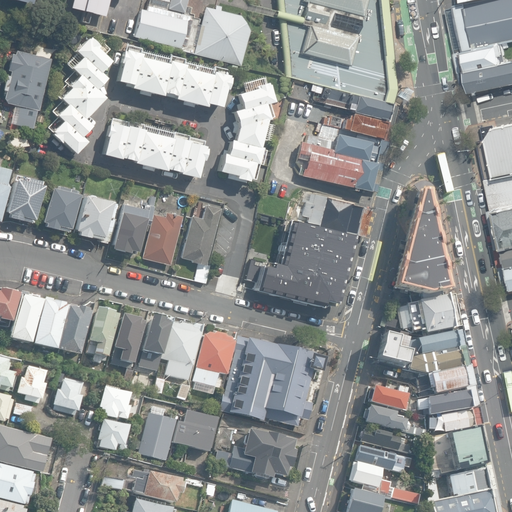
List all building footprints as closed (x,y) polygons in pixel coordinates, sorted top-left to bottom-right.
[(70,0),(68,9),(103,17),(106,0),(70,0)] [(148,0),(146,11),(186,21),(179,49),(138,39),(137,41),(193,54),(195,46),(197,46),(202,25),(198,24),(199,19),(192,18),(193,15),(188,14),(190,8),(185,7),(183,13),(167,9),(169,0),(148,0)] [(169,0),(167,9),(183,13),(185,7),(186,0),(169,0)] [(283,76),(391,106),(396,90),(385,0),(274,0),(276,12),(274,12),(273,18),(276,19),(283,76)] [(446,9),(455,52),(461,51),(501,43),(511,41),(511,0),(490,0),(466,5),(466,4),(463,5),(455,6),(455,7),(446,9)] [(203,20),(202,25),(197,46),(195,46),(193,54),(239,66),(247,31),(239,16),(219,11),(220,7),(214,6),(213,10),(204,8),(201,20),(203,20)] [(132,37),(138,39),(179,49),(186,21),(146,11),(139,9),(132,37)] [(73,52),(79,58),(96,74),(97,73),(108,62),(94,49),(96,47),(87,38),(73,52)] [(501,43),(461,51),(465,71),(502,63),(500,55),(503,54),(501,43)] [(119,64),(114,82),(128,85),(130,86),(137,58),(138,58),(139,54),(121,50),(117,64),(119,64)] [(10,123),(32,128),(36,110),(38,110),(49,60),(15,51),(14,55),(11,54),(6,71),(10,72),(8,77),(6,76),(2,91),(5,92),(3,99),(5,104),(15,106),(10,123)] [(103,79),(97,73),(96,74),(79,58),(69,68),(76,76),(92,91),(93,90),(103,79)] [(165,65),(138,58),(137,58),(130,86),(128,85),(128,89),(159,97),(160,93),(167,65),(165,65)] [(166,61),(165,65),(167,65),(160,93),(172,96),(173,97),(181,68),(182,69),(183,65),(166,61)] [(511,61),(502,63),(465,71),(470,92),(511,82),(511,61)] [(209,75),(182,69),(181,68),(173,97),(172,96),(171,100),(203,108),(204,104),(202,104),(209,75)] [(210,72),(209,75),(202,104),(204,104),(218,108),(223,90),(224,91),(228,78),(226,78),(226,76),(210,72)] [(102,98),(93,90),(92,91),(76,76),(66,86),(68,88),(57,99),(64,105),(65,104),(81,120),(102,98)] [(314,92),(315,86),(292,81),(291,85),(305,88),(305,90),(314,92)] [(261,103),(263,105),(271,103),(266,85),(265,85),(264,83),(252,86),(253,89),(234,94),(238,109),(261,103)] [(380,120),(392,123),(396,107),(388,105),(317,87),(314,96),(324,99),(322,103),(350,110),(350,112),(380,120)] [(308,93),(291,88),(288,99),(305,104),(308,93)] [(266,120),(263,105),(261,103),(238,109),(230,111),(234,128),(263,121),(266,120)] [(88,126),(81,120),(65,104),(64,105),(54,116),(60,122),(77,138),(78,137),(88,126)] [(388,141),(392,123),(380,120),(379,122),(349,115),(349,116),(346,115),(345,120),(327,115),(326,118),(323,117),(321,124),(388,141)] [(257,148),(263,121),(234,128),(231,142),(257,148)] [(84,142),(78,137),(77,138),(60,122),(50,132),(51,133),(49,135),(58,143),(59,142),(72,154),(84,142)] [(104,138),(100,155),(118,160),(118,158),(117,158),(124,127),(108,123),(108,125),(106,125),(103,137),(104,138)] [(382,166),(388,141),(321,124),(316,123),(314,131),(318,132),(316,137),(306,134),(304,144),(316,147),(330,151),(329,153),(356,160),(373,164),(382,166)] [(477,140),(485,178),(511,171),(511,123),(495,127),(494,124),(482,126),(484,139),(477,140)] [(125,126),(124,127),(117,158),(118,158),(131,161),(133,162),(140,130),(125,126)] [(142,131),(140,130),(133,162),(131,161),(131,164),(163,172),(164,170),(162,169),(169,138),(142,132),(142,131)] [(0,147),(6,149),(10,131),(0,132),(0,147)] [(169,137),(169,138),(162,169),(164,170),(177,173),(178,173),(186,141),(169,137)] [(187,142),(186,141),(178,173),(177,173),(177,174),(194,179),(199,161),(200,161),(203,149),(202,149),(202,147),(187,143),(187,142)] [(257,148),(231,142),(227,141),(224,155),(224,156),(252,163),(252,164),(254,163),(259,148),(257,149),(257,148)] [(316,147),(304,144),(297,143),(294,158),(304,161),(302,170),(301,169),(299,176),(367,190),(375,192),(382,166),(373,164),(356,160),(329,153),(330,151),(316,147)] [(248,179),(252,164),(252,163),(224,156),(224,155),(220,156),(216,171),(233,176),(233,179),(245,182),(245,179),(248,179)] [(0,215),(7,187),(4,186),(8,171),(0,168),(0,215)] [(511,174),(486,180),(492,207),(511,202),(511,174)] [(20,220),(30,222),(31,219),(37,221),(42,202),(37,201),(41,186),(13,179),(5,213),(8,214),(7,218),(19,221),(20,220)] [(43,227),(66,233),(67,229),(68,229),(77,193),(54,187),(53,190),(48,188),(40,222),(44,223),(43,227)] [(316,225),(342,232),(343,230),(352,233),(359,205),(350,203),(351,202),(313,192),(312,193),(302,190),(299,199),(303,200),(300,214),(306,215),(305,220),(316,223),(316,225)] [(440,295),(444,294),(422,194),(412,194),(388,290),(421,298),(440,294),(440,295)] [(88,237),(109,242),(114,220),(111,219),(115,204),(82,196),(73,230),(77,231),(76,235),(87,238),(88,237)] [(114,251),(125,254),(125,252),(127,253),(128,250),(135,252),(142,224),(147,225),(155,198),(150,197),(147,205),(145,205),(144,210),(122,204),(120,213),(119,212),(109,248),(114,250),(114,251)] [(511,204),(488,210),(496,249),(511,245),(511,204)] [(204,265),(219,209),(204,205),(200,219),(190,216),(180,256),(190,259),(190,261),(204,265)] [(140,258),(167,265),(180,217),(165,213),(163,218),(152,215),(140,258)] [(316,225),(285,217),(274,261),(267,260),(266,265),(258,263),(252,288),(317,304),(318,297),(330,300),(348,233),(342,232),(316,225)] [(511,246),(496,250),(499,267),(511,264),(511,246)] [(204,285),(209,266),(198,264),(194,282),(204,285)] [(0,321),(10,324),(17,297),(0,292),(0,321)] [(7,340),(29,345),(40,303),(25,299),(26,295),(19,293),(7,340)] [(440,298),(409,304),(404,305),(405,306),(396,308),(401,331),(409,329),(410,333),(422,331),(423,335),(460,327),(453,295),(440,298)] [(32,345),(54,351),(65,308),(62,308),(62,306),(51,304),(50,306),(42,304),(32,345)] [(55,351),(78,357),(89,314),(86,314),(87,312),(75,309),(75,311),(66,309),(55,351)] [(92,362),(99,364),(99,361),(103,362),(104,358),(106,359),(116,317),(112,316),(112,314),(94,310),(86,342),(87,343),(85,354),(93,356),(92,362)] [(109,363),(129,369),(142,324),(137,323),(138,321),(120,316),(111,349),(113,350),(109,363)] [(134,364),(156,370),(167,326),(161,324),(162,321),(149,318),(140,353),(138,352),(134,364)] [(374,360),(402,368),(406,354),(392,351),(397,332),(391,330),(393,322),(385,320),(383,328),(374,360)] [(163,375),(187,381),(198,335),(197,334),(195,330),(191,329),(189,327),(180,324),(177,326),(170,325),(168,327),(167,327),(159,360),(166,362),(163,375)] [(410,358),(464,346),(460,330),(415,340),(403,337),(402,341),(404,351),(408,350),(410,358)] [(190,381),(213,387),(216,374),(224,376),(232,343),(231,343),(229,340),(224,338),(223,336),(214,333),(212,335),(207,334),(204,336),(202,335),(190,381)] [(260,340),(259,342),(235,337),(223,395),(220,394),(217,411),(228,413),(228,415),(259,421),(260,419),(296,427),(298,419),(307,421),(310,405),(303,403),(309,372),(319,374),(322,360),(307,357),(308,353),(266,344),(267,342),(260,340)] [(468,366),(464,346),(411,359),(409,371),(424,376),(468,366)] [(0,385),(10,388),(14,372),(4,370),(7,360),(0,357),(0,385)] [(24,400),(37,404),(38,400),(40,400),(44,385),(40,384),(43,372),(28,367),(27,370),(24,370),(22,379),(19,378),(15,394),(25,396),(24,400)] [(413,378),(418,398),(474,385),(470,367),(413,378)] [(52,407),(72,413),(73,409),(76,410),(80,395),(75,394),(79,381),(63,377),(62,380),(60,379),(57,389),(55,388),(51,404),(52,404),(52,407)] [(161,394),(164,381),(155,378),(152,392),(161,394)] [(367,403),(401,411),(405,396),(403,395),(405,387),(398,385),(396,393),(372,387),(367,403)] [(108,414),(126,419),(130,404),(127,404),(129,393),(103,386),(98,406),(100,407),(99,413),(107,416),(108,414)] [(175,399),(182,401),(187,388),(180,386),(175,399)] [(426,409),(427,416),(478,406),(474,386),(464,388),(465,392),(416,402),(418,410),(426,409)] [(0,422),(3,423),(4,418),(8,419),(13,399),(0,396),(0,422)] [(11,414),(29,418),(31,407),(13,404),(11,414)] [(366,407),(363,423),(422,437),(424,430),(404,426),(405,421),(393,418),(394,414),(366,407)] [(443,433),(474,427),(474,426),(481,425),(478,408),(424,418),(427,431),(435,429),(435,430),(442,429),(443,433)] [(197,414),(184,411),(181,423),(177,422),(171,444),(207,453),(208,448),(211,449),(218,418),(198,413),(197,414)] [(136,454),(164,461),(175,421),(147,413),(147,414),(136,454)] [(107,448),(125,452),(128,439),(124,439),(127,427),(101,420),(96,441),(98,441),(97,448),(107,451),(107,448)] [(0,462),(40,473),(49,440),(0,427),(0,462)] [(459,475),(488,469),(481,428),(425,439),(428,472),(431,477),(438,478),(439,476),(454,473),(459,475)] [(359,442),(407,453),(409,446),(398,444),(400,438),(362,429),(362,431),(359,432),(358,436),(360,438),(359,442)] [(227,468),(270,480),(271,474),(283,478),(286,469),(288,469),(293,451),(290,450),(292,441),(247,430),(242,449),(232,446),(230,455),(216,451),(213,464),(227,468)] [(59,443),(49,440),(40,473),(50,475),(59,443)] [(359,446),(355,462),(402,474),(403,467),(409,469),(411,459),(359,446)] [(363,493),(386,499),(391,483),(380,480),(383,470),(357,463),(352,483),(365,486),(363,493)] [(0,498),(23,505),(24,503),(26,504),(28,496),(29,496),(32,483),(31,483),(33,475),(31,474),(31,473),(0,465),(0,498)] [(141,497),(172,505),(174,495),(179,496),(181,486),(177,485),(178,481),(147,473),(146,474),(133,470),(132,477),(127,476),(123,491),(141,496),(141,497)] [(446,479),(449,498),(496,488),(492,470),(446,479)] [(100,487),(119,492),(121,482),(102,477),(100,487)] [(427,480),(425,503),(438,501),(433,478),(427,480)] [(212,497),(215,486),(207,484),(204,495),(212,497)] [(418,495),(392,489),(390,498),(416,504),(418,495)] [(500,511),(496,489),(426,503),(428,511),(500,511)] [(345,511),(387,511),(389,505),(381,503),(382,498),(351,490),(345,511)] [(276,511),(231,500),(227,511),(276,511)] [(0,511),(24,511),(25,510),(21,509),(22,507),(0,501),(0,511)] [(131,511),(172,511),(134,502),(131,511)]
